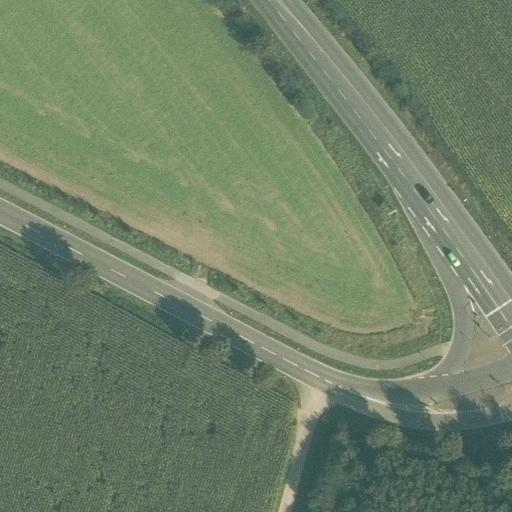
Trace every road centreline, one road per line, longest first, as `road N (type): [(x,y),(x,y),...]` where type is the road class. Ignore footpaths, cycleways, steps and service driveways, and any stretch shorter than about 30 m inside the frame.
road 1 (tertiary): [(0,213),(324,380)]
road 2 (primary): [(413,179),(455,292),(460,345),(448,367),(424,380),(373,388)]
road 3 (primary): [(413,179),(272,0)]
road 4 (tertiary): [(324,380),(391,415),(451,421),(511,410)]
road 5 (primary): [(511,316),(413,179)]
road 6 (tertiary): [(511,367),(477,383),(373,388)]
road 7 (track): [(283,511),(324,380)]
